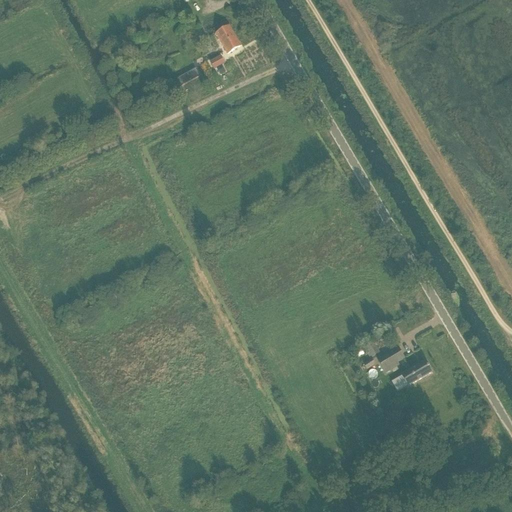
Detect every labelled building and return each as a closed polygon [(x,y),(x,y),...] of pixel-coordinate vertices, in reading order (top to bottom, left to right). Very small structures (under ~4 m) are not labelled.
[(217,35),(228,54),(240,47),(229,27),(217,35)] [(219,54),(209,60),(212,66),(222,60),(219,54)] [(196,69),(178,79),(182,86),(200,77),(196,69)] [(17,214),(10,217),(14,227),(21,224),(17,214)] [(398,349),(378,361),(384,370),(404,358),(398,349)] [(369,360),(363,364),(364,365),(367,370),(371,368),(375,365),(374,363),(372,359),(370,360),(369,360)] [(401,376),(408,387),(432,373),(425,362),(401,376)]
